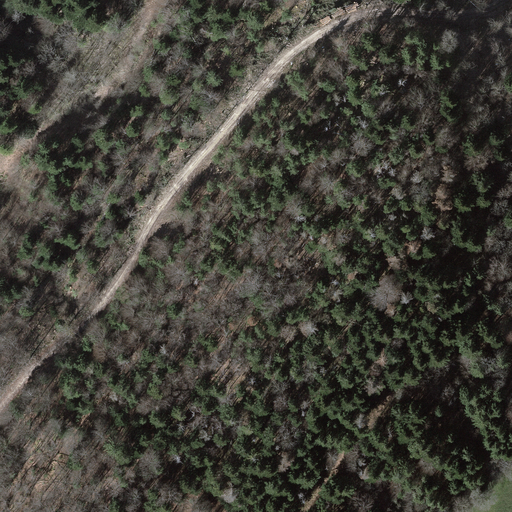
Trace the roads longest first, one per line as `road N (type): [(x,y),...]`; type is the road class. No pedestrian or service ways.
road 1 (track): [(497,0),(467,14),(372,13),(316,34),(285,58),(160,206),(98,308),(0,407)]
road 2 (track): [(299,511),(429,360),(511,342)]
road 3 (track): [(0,168),(44,124),(110,82),(151,0)]
